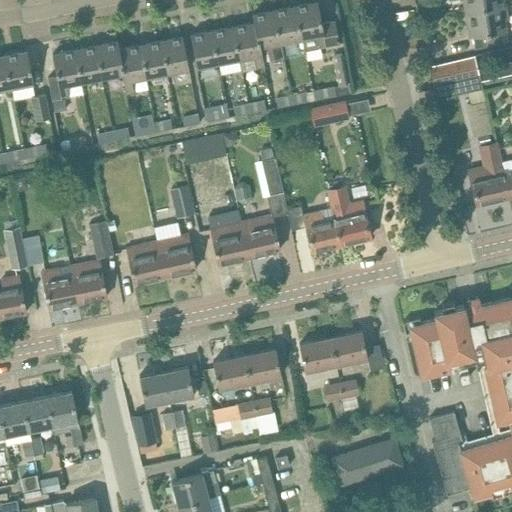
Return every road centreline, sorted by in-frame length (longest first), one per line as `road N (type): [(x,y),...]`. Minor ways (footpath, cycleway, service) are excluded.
road 1 (unclassified): [(96,336),(437,261)]
road 2 (residential): [(437,261),(377,0)]
road 3 (residential): [(138,511),(96,336)]
